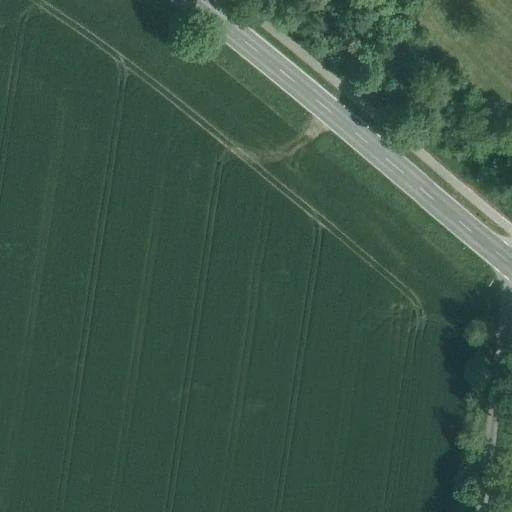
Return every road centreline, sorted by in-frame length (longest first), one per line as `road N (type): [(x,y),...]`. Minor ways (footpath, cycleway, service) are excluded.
road 1 (secondary): [(511,265),(187,0)]
road 2 (track): [(511,306),(480,511)]
